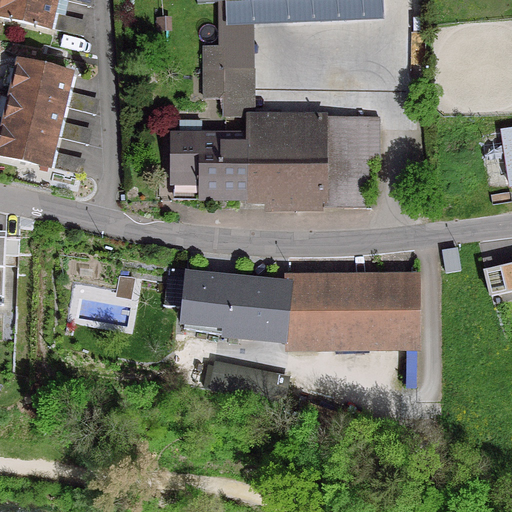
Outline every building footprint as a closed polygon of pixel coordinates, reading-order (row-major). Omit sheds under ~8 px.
[(0,0),(0,18),(46,30),(53,0),(0,0)] [(200,137),(177,137),(177,202),(201,202),(201,194),(264,194),(264,209),(366,210),(365,161),(377,160),(377,119),(248,118),(249,70),(408,72),(409,9),(223,7),(222,52),(203,51),(204,69),(220,69),(221,118),(247,118),(247,145),(200,145),(200,137)] [(17,64),(10,95),(61,107),(68,76),(17,64)] [(10,95),(2,125),(53,137),(61,107),(10,95)] [(0,157),(46,169),(53,137),(2,125),(0,135),(0,157)] [(511,186),(511,129),(500,132),(508,187),(511,186)] [(0,300),(6,301),(8,232),(0,231),(0,300)] [(440,253),(443,274),(458,272),(455,250),(440,253)] [(293,281),(189,272),(184,325),(288,335),(293,281)] [(414,346),(414,283),(293,281),(288,335),(287,347),(414,346)]
